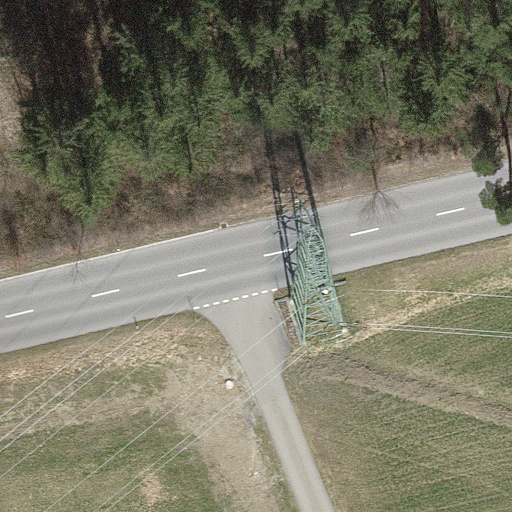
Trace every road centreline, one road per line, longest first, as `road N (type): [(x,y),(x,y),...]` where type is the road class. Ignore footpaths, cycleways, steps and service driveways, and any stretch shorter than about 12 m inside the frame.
road 1 (tertiary): [(0,323),(511,206)]
road 2 (track): [(228,273),(324,511)]
